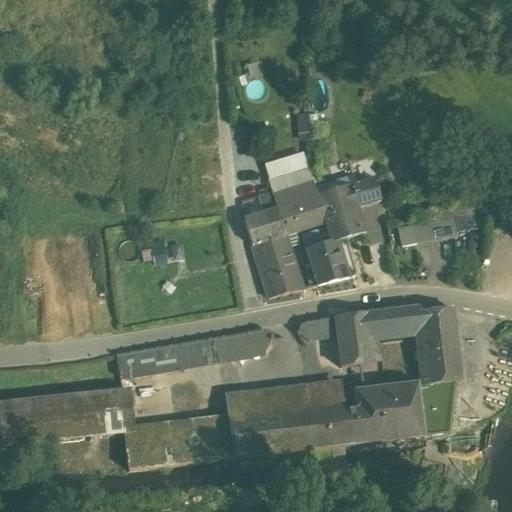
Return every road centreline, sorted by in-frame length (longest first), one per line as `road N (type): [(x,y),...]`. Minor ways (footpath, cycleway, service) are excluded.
road 1 (tertiary): [(511,310),(429,295),(0,360)]
road 2 (track): [(485,304),(448,511)]
road 3 (track): [(212,0),(230,201)]
